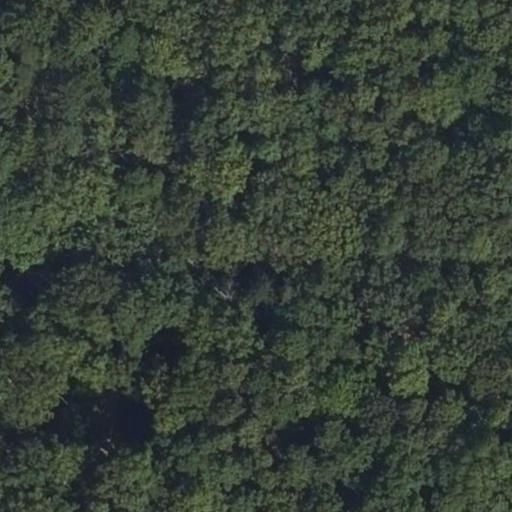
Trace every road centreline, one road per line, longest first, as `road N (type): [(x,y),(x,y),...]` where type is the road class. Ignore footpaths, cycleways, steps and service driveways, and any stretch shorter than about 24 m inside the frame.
road 1 (track): [(0,244),(511,266)]
road 2 (track): [(155,247),(86,511)]
road 3 (track): [(155,247),(217,0)]
